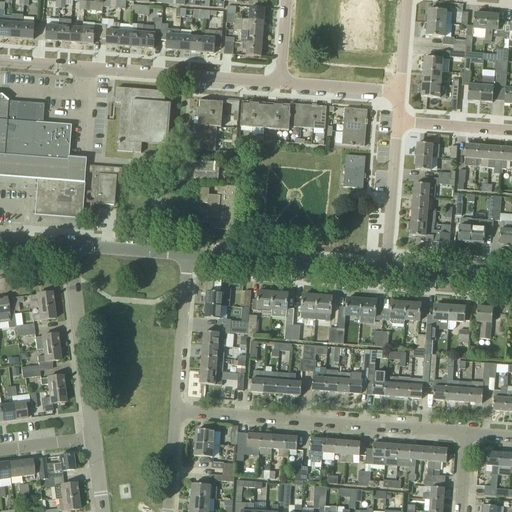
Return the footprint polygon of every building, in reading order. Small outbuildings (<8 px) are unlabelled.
[(103,7),(110,8),(110,0),(102,0),(102,3),(103,3),(103,7)] [(145,6),(136,6),(135,15),(144,15),(145,6)] [(228,6),(227,19),(236,20),(237,7),(228,6)] [(242,20),(264,22),(265,9),(250,8),(249,20),(242,20)] [(204,20),(205,11),(194,10),(193,19),(204,20)] [(427,23),(446,25),(447,11),(428,10),(428,11),(427,23)] [(466,35),(465,47),(465,53),(464,59),(483,60),(483,54),(471,53),(472,38),(473,38),(473,35),(475,36),(475,38),(485,39),(487,15),(474,14),(473,27),(467,26),(466,35)] [(499,16),(487,15),(485,39),(484,41),(491,41),(492,31),(498,32),(499,16)] [(241,32),(263,34),(264,22),(242,20),(241,32)] [(0,37),(9,38),(10,23),(0,22),(0,37)] [(10,23),(9,38),(21,39),(22,24),(10,23)] [(108,25),(101,25),(100,39),(106,40),(106,46),(118,46),(119,32),(119,24),(114,23),(113,31),(107,31),(108,25)] [(446,25),(427,23),(427,24),(425,24),(424,31),(426,31),(426,35),(426,37),(445,38),(451,38),(452,25),(446,25)] [(22,24),(21,39),(33,40),(35,25),(22,24)] [(94,39),(100,39),(101,25),(94,24),(94,30),(82,29),(81,44),(94,45),(94,39)] [(161,41),(161,31),(162,25),(155,24),(154,34),(143,34),(142,48),(154,49),(155,40),(161,41)] [(335,27),(333,55),(386,59),(388,33),(371,32),(371,27),(340,25),(337,24),(336,25),(335,25),(335,26),(335,27)] [(136,33),(131,33),(130,47),(142,48),(143,34),(143,25),(137,25),(136,33)] [(57,42),(59,27),(46,26),(45,41),(57,42)] [(57,42),(70,43),(71,28),(59,27),(57,42)] [(82,29),(71,28),(70,43),(81,44),(82,29)] [(118,46),(130,47),(131,33),(119,32),(118,46)] [(263,34),(241,32),(240,44),(242,44),(262,46),(263,34)] [(178,51),(179,36),(167,35),(166,50),(178,51)] [(453,46),(465,47),(466,35),(464,35),(464,41),(454,40),(453,46)] [(179,36),(178,51),(190,52),(191,37),(179,36)] [(191,37),(190,52),(202,53),(203,38),(191,37)] [(203,38),(202,53),(214,54),(215,49),(221,49),(222,38),(215,37),(215,39),(203,38)] [(225,43),(224,55),(233,55),(233,44),(225,43)] [(247,51),(246,56),(261,58),(262,46),(242,44),(242,50),(247,51)] [(483,60),(495,61),(502,62),(502,50),(497,50),(496,55),(483,54),(483,60)] [(464,59),(465,53),(453,52),(442,51),(441,59),(443,60),(443,57),(464,59)] [(442,73),(449,73),(450,61),(443,60),(441,59),(424,58),(423,71),(442,73)] [(483,60),(464,59),(462,83),(469,83),(470,63),(483,65),(483,60)] [(500,86),(502,62),(495,61),(494,78),(493,85),(500,86)] [(423,71),(422,84),(441,86),(442,73),(423,71)] [(492,103),(493,85),(494,78),(482,77),(481,86),(480,102),(492,103)] [(421,98),(439,99),(446,100),(447,87),(441,86),(422,84),(421,98)] [(467,101),(480,102),(481,86),(468,85),(467,101)] [(116,88),(115,97),(124,98),(123,104),(121,104),(118,142),(117,142),(117,144),(118,144),(117,151),(117,152),(133,153),(133,148),(141,148),(142,143),(172,145),(172,144),(166,144),(169,106),(164,106),(165,92),(116,88)] [(200,102),(200,104),(199,109),(195,109),(195,118),(199,118),(198,126),(217,127),(221,127),(222,104),(239,105),(239,101),(211,99),(211,103),(209,102),(207,101),(206,102),(200,102)] [(8,101),(3,159),(12,160),(17,102),(8,101)] [(17,102),(12,160),(39,162),(42,124),(43,104),(17,102)] [(240,126),(264,129),(266,107),(259,106),(259,102),(250,102),(250,106),(242,105),(240,126)] [(288,131),(289,127),(290,109),(283,108),(283,104),(274,103),(274,107),(266,107),(264,129),(288,131)] [(290,109),(289,127),(301,128),(302,106),(300,105),(290,105),(290,109)] [(304,106),(302,106),(301,128),(313,129),(314,106),(304,106)] [(314,106),(313,129),(324,129),(326,107),(315,107),(315,106),(314,106)] [(344,109),(344,121),(367,123),(366,123),(367,111),(358,110),(356,108),(355,110),(344,109)] [(367,123),(344,121),(343,133),(365,135),(366,123),(367,123)] [(42,124),(39,162),(48,163),(51,125),(42,124)] [(48,163),(57,163),(60,126),(51,125),(48,163)] [(194,125),(193,138),(216,139),(217,127),(198,126),(194,125)] [(60,126),(57,163),(67,164),(69,126),(60,126)] [(365,135),(343,133),(342,145),(364,147),(365,135)] [(192,150),(215,152),(216,139),(193,138),(192,150)] [(416,157),(432,158),(433,145),(417,144),(416,157)] [(464,159),(465,159),(465,166),(476,167),(477,160),(476,160),(477,146),(465,145),(464,159)] [(480,168),(488,169),(490,147),(477,146),(476,160),(477,160),(481,160),(480,168)] [(488,169),(500,170),(502,148),(490,147),(488,169)] [(511,149),(502,148),(500,170),(506,170),(507,162),(511,162),(511,149)] [(346,156),(344,178),(343,188),(363,189),(365,158),(346,156)] [(432,158),(416,157),(415,170),(431,171),(432,158)] [(219,163),(207,162),(205,162),(202,161),(199,162),(190,161),(189,175),(193,175),(193,177),(195,179),(198,180),(218,181),(219,163)] [(466,171),(459,170),(458,190),(463,191),(463,183),(465,183),(466,171)] [(37,178),(37,179),(36,191),(40,191),(38,215),(81,219),(84,173),(79,173),(56,171),(56,180),(37,178)] [(97,192),(96,204),(114,205),(116,176),(92,174),(91,192),(97,192)] [(434,199),(435,186),(414,184),(413,197),(428,198),(428,199),(434,199)] [(214,225),(214,229),(233,230),(235,198),(245,199),(245,200),(246,188),(218,186),(217,196),(209,195),(209,189),(198,188),(197,203),(208,204),(207,212),(202,211),(201,224),(214,225)] [(428,198),(413,197),(412,210),(427,212),(428,199),(428,198)] [(501,198),(495,197),(495,203),(494,209),(493,222),(499,222),(500,214),(501,198)] [(492,230),(493,222),(494,209),(488,209),(487,221),(473,220),(471,243),(484,244),(485,229),(492,230)] [(427,212),(412,210),(411,223),(434,225),(435,225),(436,212),(427,212)] [(459,219),(459,227),(458,242),(471,243),(473,220),(459,219)] [(511,246),(511,222),(501,222),(500,230),(499,245),(511,246)] [(434,225),(411,223),(410,236),(419,237),(419,240),(420,242),(449,244),(451,226),(441,226),(440,232),(434,231),(434,225)] [(207,294),(206,306),(221,307),(229,308),(231,290),(221,290),(221,294),(207,292),(207,294)] [(263,310),(271,311),(273,294),(259,293),(259,292),(258,292),(257,301),(253,301),(253,300),(252,300),(251,309),(253,311),(263,312),(263,310)] [(38,301),(38,308),(53,306),(52,300),(52,297),(52,298),(51,294),(52,294),(52,293),(29,296),(30,302),(38,301)] [(271,317),(286,318),(286,309),(288,295),(287,294),(287,295),(273,294),(273,293),(273,294),(271,311),(271,317)] [(301,313),(316,314),(317,297),(317,298),(303,297),(303,296),(301,313)] [(12,299),(14,311),(19,310),(18,303),(23,302),(23,297),(12,298),(12,299)] [(317,297),(316,314),(315,320),(330,321),(332,298),(331,298),(331,299),(317,298),(317,297)] [(15,326),(16,326),(14,311),(12,299),(6,300),(6,299),(0,299),(0,329),(8,328),(15,327),(15,326)] [(360,318),(361,300),(361,301),(347,300),(347,299),(345,316),(360,318)] [(360,318),(375,319),(376,301),(376,302),(362,301),(362,300),(361,300),(360,318)] [(406,302),(397,302),(397,304),(391,303),(391,302),(390,320),(390,322),(392,325),(404,326),(404,321),(406,302)] [(406,305),(406,304),(406,302),(404,321),(419,322),(420,305),(420,306),(406,305)] [(53,306),(38,308),(39,314),(32,315),(32,321),(39,321),(55,319),(55,318),(54,318),(53,306)] [(220,320),(221,307),(206,306),(206,307),(204,307),(203,313),(205,313),(205,318),(205,319),(220,320)] [(427,320),(426,336),(425,342),(435,343),(436,330),(440,330),(447,330),(448,322),(449,307),(434,306),(432,321),(427,320)] [(449,307),(448,322),(447,330),(452,331),(456,328),(456,323),(464,323),(465,308),(449,307)] [(490,340),(493,309),(477,307),(476,322),(481,322),(480,340),(490,340)] [(247,337),(255,338),(257,317),(249,316),(248,323),(248,329),(247,335),(247,337)] [(292,341),(292,326),(285,325),(284,340),(292,341)] [(300,326),(292,326),(292,341),(299,341),(300,326)] [(328,344),(336,344),(337,329),(329,329),(328,344)] [(337,329),(336,344),(343,345),(345,330),(337,329)] [(458,342),(468,343),(469,331),(459,330),(458,342)] [(372,347),(380,348),(381,333),(374,332),(372,347)] [(204,333),(203,346),(225,348),(226,348),(227,335),(219,334),(204,333)] [(380,348),(388,348),(389,333),(381,333),(380,348)] [(35,338),(35,344),(36,350),(44,350),(58,348),(57,342),(58,342),(57,339),(56,336),(57,336),(57,335),(42,337),(35,338)] [(418,335),(416,351),(425,352),(425,342),(426,336),(418,335)] [(202,359),(224,360),(225,348),(203,346),(202,359)] [(327,355),(327,348),(309,346),(308,361),(315,361),(315,355),(327,356),(327,355)] [(59,360),(58,348),(44,350),(45,356),(37,357),(38,364),(60,361),(60,360),(59,360)] [(413,351),(412,357),(424,359),(424,355),(425,352),(416,351),(413,351)] [(202,359),(201,372),(223,373),(224,360),(202,359)] [(238,374),(245,375),(245,367),(245,362),(238,361),(238,362),(234,361),(233,366),(237,367),(237,369),(237,374),(238,374)] [(312,391),(324,392),(326,372),(326,369),(320,368),(320,374),(313,373),(312,391)] [(448,368),(447,378),(445,402),(457,403),(459,382),(452,382),(453,368),(448,368)] [(251,393),(263,394),(265,372),(254,371),(253,379),(252,379),(251,393)] [(222,376),(223,373),(201,372),(199,385),(222,386),(222,376)] [(263,394),(276,395),(277,373),(265,372),(263,394)] [(326,372),(324,392),(336,393),(337,375),(337,373),(326,372)] [(276,395),(288,396),(290,374),(277,373),(276,395)] [(336,393),(349,394),(350,374),(337,373),(337,375),(336,393)] [(386,377),(386,374),(377,373),(376,383),(373,383),(372,396),(384,397),(386,377)] [(238,374),(237,382),(237,392),(243,392),(244,375),(245,375),(238,374)] [(290,374),(288,396),(300,397),(302,383),(295,383),(296,374),(290,374)] [(350,374),(349,394),(361,395),(362,390),(367,390),(368,375),(350,374)] [(48,385),(49,391),(63,389),(62,383),(63,383),(63,381),(62,381),(62,377),(47,378),(47,379),(40,380),(41,386),(48,385)] [(386,377),(384,397),(396,398),(398,378),(386,377)] [(432,401),(445,402),(447,378),(443,377),(441,379),(441,381),(434,381),(432,401)] [(396,398),(408,399),(410,379),(398,378),(396,398)] [(410,379),(408,399),(421,400),(422,387),(423,380),(410,379)] [(457,403),(469,403),(471,383),(459,382),(457,403)] [(471,383),(469,403),(482,404),(483,383),(471,382),(471,383)] [(492,411),(505,412),(507,388),(501,387),(500,392),(494,392),(492,411)] [(63,389),(49,391),(49,397),(42,398),(44,412),(53,411),(52,404),(66,402),(65,402),(63,389)] [(37,408),(36,398),(35,393),(29,394),(30,409),(37,408)] [(14,420),(27,419),(25,403),(12,405),(14,420)] [(12,405),(0,406),(2,422),(14,420),(12,405)] [(196,431),(195,444),(214,445),(215,432),(219,433),(219,426),(205,425),(205,426),(205,431),(196,431)] [(246,454),(259,455),(260,436),(248,435),(247,448),(246,454)] [(260,436),(259,455),(271,456),(272,450),(271,450),(272,436),(260,436)] [(278,458),(283,458),(285,437),(272,436),(271,450),(272,450),(278,450),(278,458)] [(297,438),(285,437),(283,458),(288,459),(289,451),(296,452),(297,438)] [(321,462),(321,461),(323,440),(311,439),(309,461),(321,462)] [(334,455),(335,441),(323,440),(321,461),(333,462),(334,455)] [(339,463),(346,463),(347,442),(335,441),(334,455),(340,455),(339,463)] [(360,443),(347,442),(346,463),(352,464),(353,456),(359,457),(360,443)] [(214,445),(195,444),(194,457),(202,458),(201,463),(212,464),(214,445)] [(372,464),(385,465),(386,445),(374,444),(372,464)] [(385,465),(397,466),(398,446),(386,445),(385,465)] [(411,447),(398,446),(397,466),(409,467),(411,447)] [(422,448),(411,447),(409,467),(408,482),(414,483),(415,481),(416,481),(416,475),(414,475),(416,461),(421,461),(422,448)] [(424,481),(432,481),(435,449),(422,448),(421,461),(427,462),(426,476),(425,476),(424,481)] [(432,481),(445,482),(445,477),(439,476),(440,463),(446,463),(447,450),(435,449),(432,481)] [(487,453),(486,463),(486,466),(492,467),(490,487),(484,486),(483,496),(496,497),(496,490),(497,476),(499,454),(487,453)] [(497,476),(510,477),(511,455),(499,454),(497,476)] [(45,459),(36,460),(39,480),(62,477),(61,471),(74,470),(72,455),(58,457),(58,458),(59,458),(60,464),(54,465),(54,464),(46,464),(45,459)] [(32,460),(20,462),(22,477),(34,475),(32,460)] [(22,477),(20,462),(8,463),(10,479),(22,477)] [(8,463),(0,464),(0,479),(10,479),(8,463)] [(269,480),(270,472),(270,466),(267,466),(264,469),(264,472),(257,471),(257,479),(269,480)] [(58,499),(77,497),(76,491),(77,490),(77,488),(76,488),(76,485),(76,484),(63,486),(62,477),(39,480),(40,489),(50,488),(51,500),(58,499)] [(235,503),(234,511),(253,511),(254,504),(241,503),(242,488),(255,489),(255,483),(237,481),(236,487),(235,503)] [(445,482),(432,481),(432,492),(424,491),(424,494),(423,494),(422,500),(430,500),(443,501),(445,482)] [(215,486),(211,486),(192,485),(191,498),(210,499),(216,500),(217,489),(215,486)] [(355,509),(355,502),(356,490),(338,489),(338,494),(350,495),(349,509),(355,509)] [(386,492),(373,492),(373,499),(385,500),(386,492)] [(57,506),(57,509),(45,511),(44,501),(41,501),(42,511),(58,511),(63,511),(79,510),(79,509),(77,497),(58,499),(59,506),(57,506)] [(190,511),(200,511),(208,511),(210,499),(191,498),(190,511)] [(429,511),(442,511),(443,501),(430,500),(429,511)]
